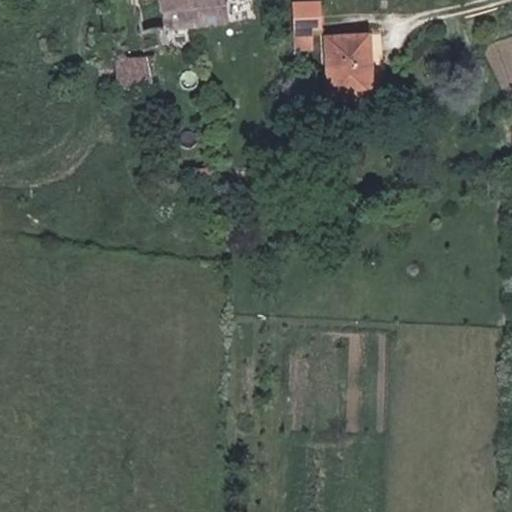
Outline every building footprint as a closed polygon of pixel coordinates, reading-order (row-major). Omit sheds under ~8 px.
[(164,32),(158,0),(135,0),(145,52),(159,46),(158,33),(164,32)] [(193,29),(189,0),(158,0),(164,32),(193,29)] [(189,0),(193,29),(223,25),(221,0),(189,0)] [(293,29),(308,28),(316,28),(316,3),(293,2),(293,29)] [(293,29),(294,48),(307,48),(308,28),(293,29)] [(374,97),(372,36),(329,39),(330,99),(374,97)] [(116,86),(149,86),(147,65),(115,64),(116,86)]
